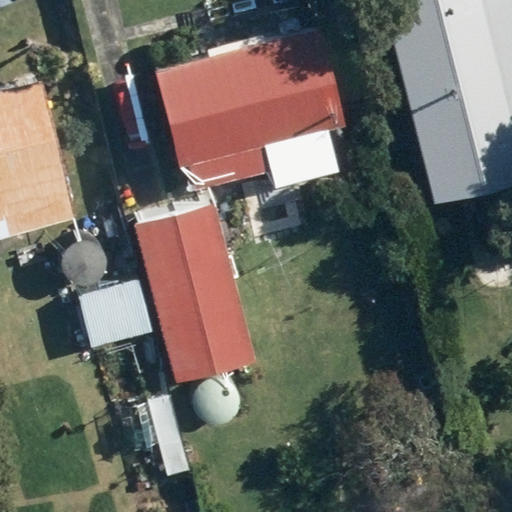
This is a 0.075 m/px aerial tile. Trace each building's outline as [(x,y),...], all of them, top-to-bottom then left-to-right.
[(511,0),(399,0),(390,2),(437,197),(511,178),(511,73),(509,61),(511,60),(511,0)] [(322,21),(158,62),(182,158),(189,156),(196,182),(274,163),(267,138),(346,117),(322,21)] [(0,82),(0,233),(80,216),(45,71),(0,82)] [(138,218),(177,376),(258,357),(219,199),(138,218)] [(142,275),(82,290),(95,340),(155,325),(142,275)] [(121,404),(131,446),(160,439),(166,467),(189,462),(173,392),(121,404)]
